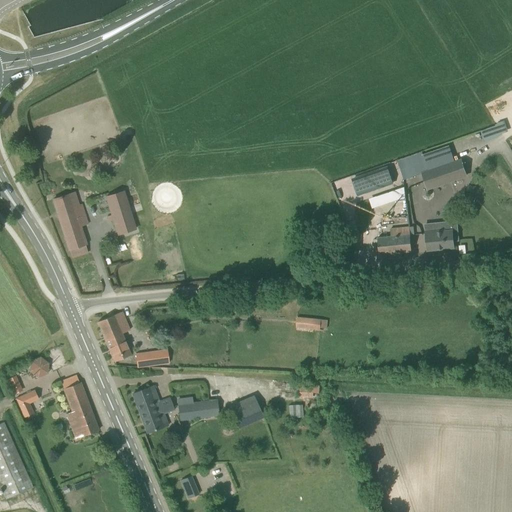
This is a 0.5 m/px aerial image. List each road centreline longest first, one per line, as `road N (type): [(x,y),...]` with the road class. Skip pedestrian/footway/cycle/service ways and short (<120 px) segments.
road 1 (unclassified): [(70,306),(511,261)]
road 2 (primary): [(159,511),(70,306)]
road 3 (primary): [(70,306),(0,182)]
road 4 (primary): [(0,82),(72,59),(112,35)]
